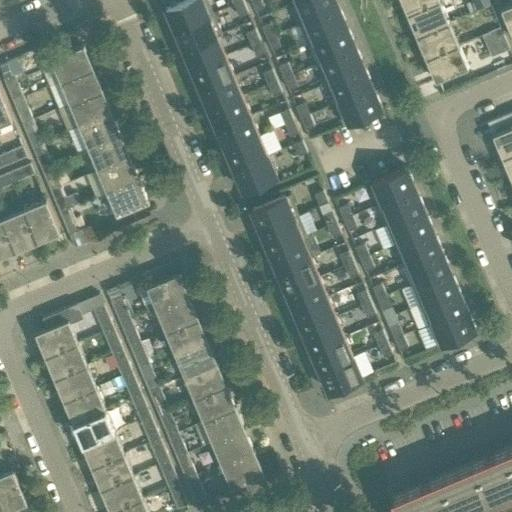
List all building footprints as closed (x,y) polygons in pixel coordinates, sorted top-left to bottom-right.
[(209,0),(182,0),(167,7),(175,28),(214,11),(209,0)] [(244,0),(240,0),(234,2),(240,14),(248,11),(244,0)] [(340,5),(337,0),(295,0),(293,1),(301,21),(340,5)] [(402,0),(407,11),(433,0),(402,0)] [(440,0),(433,0),(407,11),(417,33),(449,20),(440,0)] [(472,0),(477,9),(491,2),(490,0),(472,0)] [(511,1),(502,6),(511,30),(511,1)] [(310,41),(348,25),(340,5),(301,21),(310,41)] [(214,11),(175,28),(184,47),(218,33),(219,34),(223,32),(214,11)] [(271,20),(262,24),(267,36),(276,32),(271,20)] [(449,20),(417,33),(426,56),(459,42),(449,20)] [(489,29),(482,32),(492,54),(499,51),(510,47),(505,35),(501,24),(489,29)] [(318,61),(357,45),(348,25),(310,41),(318,61)] [(255,27),(247,30),(251,42),(260,38),(255,27)] [(276,32),(267,36),(272,48),(281,44),(276,32)] [(226,53),(218,33),(184,48),(192,68),(226,53)] [(260,38),(251,42),(256,54),(265,50),(260,38)] [(84,42),(51,56),(61,78),(93,64),(84,42)] [(459,42),(426,56),(436,78),(468,64),(459,42)] [(365,64),(357,45),(318,61),(327,81),(365,64)] [(200,88),(235,73),(226,53),(192,68),(200,88)] [(288,60),(279,64),(284,75),(293,72),(288,60)] [(93,64),(61,78),(70,100),(103,87),(93,64)] [(365,64),(327,81),(335,101),(374,84),(365,64)] [(272,66),(263,70),(268,82),(277,78),(272,66)] [(13,72),(3,76),(13,99),(23,95),(13,72)] [(293,72),(284,75),(289,87),(298,84),(293,72)] [(243,93),(235,73),(200,88),(209,107),(243,93)] [(277,78),(268,82),(273,94),(282,90),(277,78)] [(374,84),(335,101),(344,122),(383,105),(374,84)] [(0,87),(0,130),(1,131),(0,129),(0,122),(13,117),(0,87)] [(103,87),(70,100),(79,123),(112,109),(103,87)] [(252,113),(243,93),(209,107),(217,127),(252,113)] [(23,95),(13,99),(22,121),(32,117),(23,95)] [(305,100),(296,103),(301,115),(310,111),(305,100)] [(289,106),(280,110),(285,122),(294,118),(289,106)] [(112,109),(79,123),(89,145),(121,132),(112,109)] [(511,110),(492,119),(497,130),(493,132),(503,154),(511,150),(511,110)] [(310,111),(301,115),(306,127),(315,123),(310,111)] [(260,133),(252,113),(217,127),(226,147),(260,133)] [(32,117),(22,121),(31,144),(42,140),(32,117)] [(294,118),(285,122),(290,134),(299,130),(294,118)] [(121,132),(89,145),(98,168),(131,154),(121,132)] [(268,153),(260,133),(226,147),(234,167),(268,153)] [(303,138),(294,142),(299,154),(308,150),(303,138)] [(42,140),(31,144),(41,166),(51,161),(42,140)] [(23,144),(1,154),(5,164),(27,155),(23,144)] [(511,150),(503,154),(511,177),(511,176),(511,150)] [(277,173),(268,153),(234,167),(243,188),(277,173)] [(131,154),(98,168),(107,190),(140,176),(131,154)] [(51,161),(41,166),(50,188),(60,184),(51,161)] [(30,162),(0,174),(0,186),(35,172),(30,162)] [(408,165),(369,182),(378,203),(417,186),(408,165)] [(140,176),(107,190),(117,212),(149,199),(140,176)] [(60,184),(50,188),(59,210),(70,206),(60,184)] [(387,222),(425,206),(417,186),(378,203),(387,222)] [(324,188),(315,192),(320,204),(329,200),(324,188)] [(290,192),(252,208),(261,229),(299,212),(290,192)] [(46,198),(24,207),(38,240),(60,231),(46,198)] [(348,201),(339,205),(344,217),(353,213),(348,201)] [(70,206),(59,210),(68,232),(79,228),(70,206)] [(434,226),(425,206),(387,222),(395,242),(434,226)] [(24,207),(2,217),(15,249),(38,240),(24,207)] [(332,208),(323,211),(328,223),(337,219),(332,208)] [(299,212),(261,229),(269,249),(303,234),(304,235),(308,233),(299,212)] [(353,213),(344,217),(349,229),(358,225),(353,213)] [(2,217),(0,217),(0,255),(15,249),(2,217)] [(337,219),(328,223),(333,235),(342,232),(337,219)] [(403,262),(442,246),(434,226),(395,242),(403,262)] [(303,234),(269,249),(277,269),(312,254),(304,235),(303,234)] [(365,241),(356,244),(361,256),(370,252),(365,241)] [(412,282),(450,266),(442,246),(403,262),(412,282)] [(349,248),(340,251),(345,263),(354,259),(349,248)] [(370,252),(361,256),(366,268),(375,264),(370,252)] [(312,254),(277,269),(286,288),(320,274),(312,254)] [(354,259),(345,263),(350,275),(359,271),(354,259)] [(412,282),(402,286),(411,306),(420,302),(459,286),(450,266),(412,282)] [(180,270),(147,284),(156,306),(189,293),(180,270)] [(320,274),(286,288),(294,308),(329,294),(320,274)] [(382,281),(373,284),(377,296),(386,292),(382,281)] [(117,285),(107,289),(111,300),(195,499),(205,495),(149,362),(149,361),(141,342),(140,339),(122,295),(117,285)] [(467,306),(459,286),(420,302),(429,322),(467,306)] [(366,287),(357,291),(362,303),(371,299),(366,287)] [(386,292),(377,296),(383,308),(392,305),(386,292)] [(189,293),(156,306),(166,329),(198,315),(189,293)] [(337,314),(329,294),(294,308),(303,328),(337,314)] [(371,299),(362,303),(367,315),(376,311),(371,299)] [(47,327),(35,331),(45,354),(78,340),(70,322),(83,317),(77,302),(42,317),(47,327)] [(104,303),(94,307),(178,507),(188,503),(104,303)] [(476,326),(467,306),(429,322),(438,343),(476,326)] [(311,348),(345,334),(337,314),(303,328),(311,348)] [(198,315),(166,329),(175,351),(208,337),(198,315)] [(398,320),(389,324),(394,336),(403,332),(398,320)] [(383,327),(374,331),(379,343),(388,339),(383,327)] [(403,332),(394,336),(399,348),(408,344),(403,332)] [(345,334),(311,348),(320,368),(354,354),(345,334)] [(208,337),(175,351),(184,373),(217,359),(208,337)] [(388,339),(379,343),(384,355),(393,351),(388,339)] [(78,340),(45,354),(54,376),(87,362),(78,340)] [(354,354),(320,368),(328,389),(372,371),(363,350),(354,354)] [(217,359),(184,373),(194,395),(226,382),(217,359)] [(87,362),(54,376),(63,398),(96,385),(87,362)] [(226,382),(194,395),(203,418),(236,404),(226,382)] [(96,385),(63,398),(73,421),(106,407),(96,385)] [(236,404),(203,418),(212,440),(245,426),(236,404)] [(106,407),(73,421),(82,443),(115,429),(106,407)] [(245,426),(212,440),(222,462),(254,448),(245,426)] [(115,429),(82,443),(91,465),(124,451),(115,429)] [(511,443),(391,494),(398,511),(460,511),(511,490),(511,443)] [(254,448),(222,462),(231,484),(264,471),(254,448)] [(124,451),(91,465),(101,487),(134,474),(124,451)] [(14,467),(0,472),(0,497),(5,509),(27,500),(14,467)] [(134,474),(101,487),(110,510),(143,496),(134,474)] [(149,511),(143,496),(110,510),(110,511),(149,511)]
